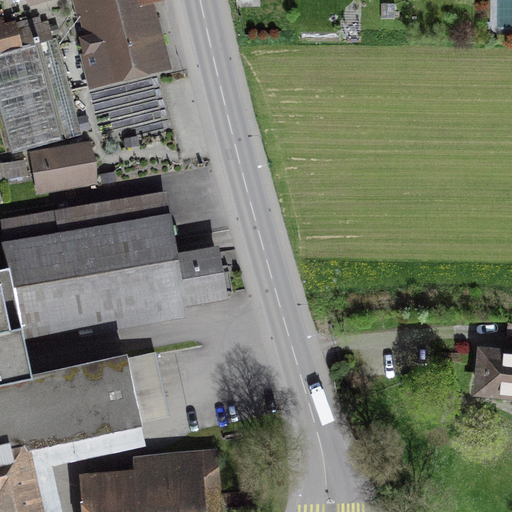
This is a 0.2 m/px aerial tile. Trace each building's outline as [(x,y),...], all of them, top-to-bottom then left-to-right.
[(32,0),(36,14),(77,4),(99,95),(172,77),(157,12),(171,8),(168,0),(32,0)] [(93,146),(33,158),(42,200),(102,188),(93,146)] [(25,162),(0,164),(0,182),(27,179),(25,162)] [(32,384),(21,329),(107,313),(199,294),(219,291),(212,258),(175,266),(161,199),(2,230),(10,272),(0,273),(0,452),(23,448),(135,425),(123,366),(32,384)] [(511,351),(486,349),(482,400),(511,402),(511,351)] [(0,511),(35,511),(23,448),(0,452),(0,511)] [(137,472),(87,477),(90,511),(254,511),(253,505),(219,508),(214,453),(136,460),(137,472)]
